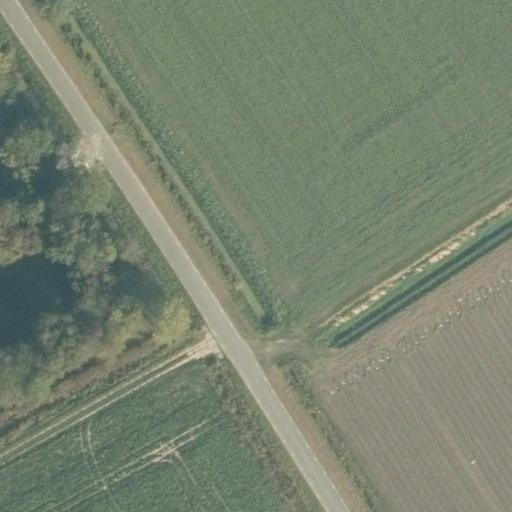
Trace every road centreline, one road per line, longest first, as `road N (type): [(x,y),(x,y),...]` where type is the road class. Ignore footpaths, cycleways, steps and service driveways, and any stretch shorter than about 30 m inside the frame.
road 1 (unclassified): [(341,511),(198,283),(4,0)]
road 2 (unknown): [(0,447),(220,318)]
